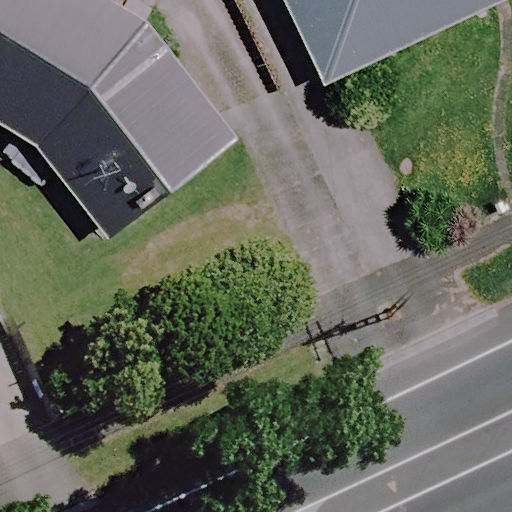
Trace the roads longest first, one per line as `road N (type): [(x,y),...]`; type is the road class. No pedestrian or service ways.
road 1 (tertiary): [(511,433),(337,511)]
road 2 (unknown): [(94,511),(0,357)]
